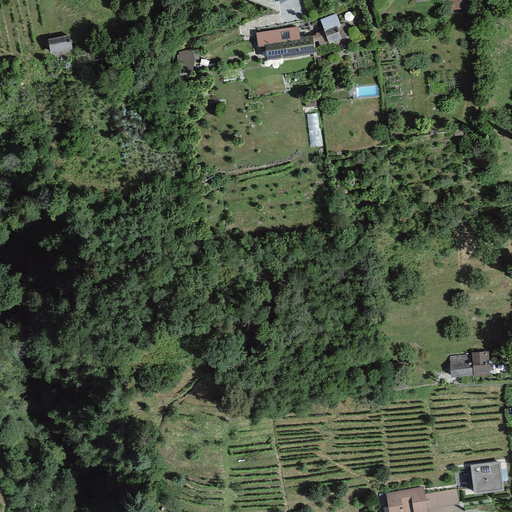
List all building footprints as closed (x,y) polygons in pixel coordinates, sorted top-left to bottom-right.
[(471,0),(448,0),(450,11),(472,9),(471,0)] [(324,32),(312,36),(315,42),(318,41),(320,47),(329,44),(329,45),(349,38),(344,25),(340,26),(337,15),(320,21),(324,32)] [(315,55),(312,37),(300,39),(298,28),(256,34),(258,50),(265,49),(267,62),(315,55)] [(47,41),(50,56),(72,51),(68,37),(47,41)] [(196,66),(193,50),(178,53),(179,60),(176,61),(179,76),(197,72),(196,66)] [(471,352),(471,354),(473,374),(473,375),(490,373),(490,370),(493,369),(493,363),(489,363),(488,350),(471,352)] [(471,354),(449,356),(451,376),(473,374),(471,354)] [(500,460),(470,464),(474,492),(504,488),(500,460)] [(424,485),(386,492),(389,511),(428,511),(425,494),(424,485)] [(460,511),(456,488),(425,494),(428,511),(460,511)]
